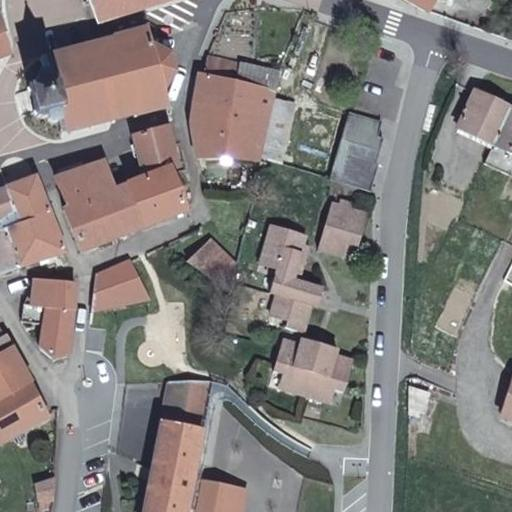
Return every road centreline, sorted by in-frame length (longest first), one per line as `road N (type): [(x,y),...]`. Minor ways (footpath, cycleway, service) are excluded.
road 1 (residential): [(379,511),(406,134),(435,37)]
road 2 (residential): [(79,275),(200,216),(176,117)]
road 3 (residential): [(79,275),(72,416)]
road 4 (unclassified): [(40,149),(176,117)]
road 5 (residential): [(0,303),(72,416)]
road 6 (residential): [(40,149),(40,175),(79,275)]
road 7 (unclassified): [(176,117),(215,0)]
